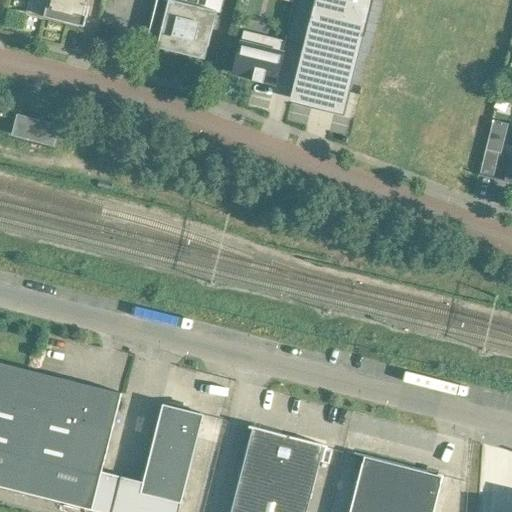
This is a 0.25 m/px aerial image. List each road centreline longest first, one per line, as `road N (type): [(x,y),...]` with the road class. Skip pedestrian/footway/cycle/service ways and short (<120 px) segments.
road 1 (residential): [(511,242),(99,88),(0,65)]
road 2 (unclassified): [(511,424),(0,293)]
road 3 (unknown): [(247,357),(214,511)]
